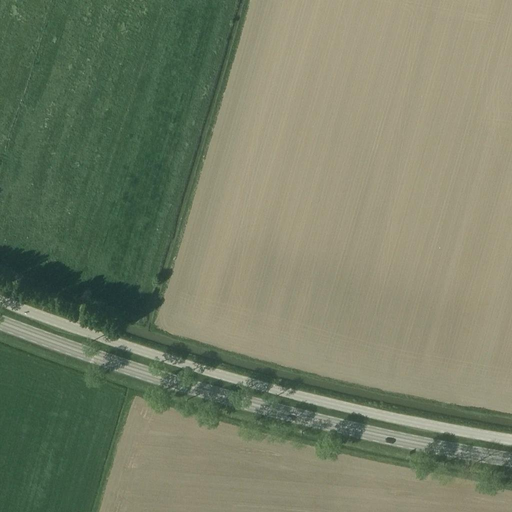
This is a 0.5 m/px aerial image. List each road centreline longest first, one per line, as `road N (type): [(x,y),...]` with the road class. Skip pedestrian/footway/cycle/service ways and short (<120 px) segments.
road 1 (unclassified): [(511,440),(264,387),(0,303)]
road 2 (primary): [(511,460),(288,413),(0,323)]
